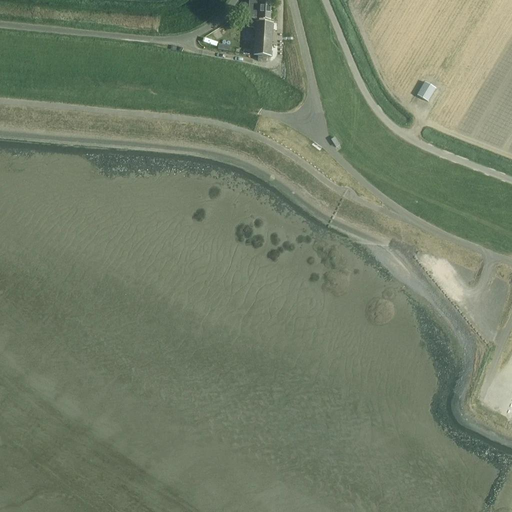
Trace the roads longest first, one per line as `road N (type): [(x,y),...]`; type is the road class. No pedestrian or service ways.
road 1 (unclassified): [(511,180),(408,139),(386,121),(360,84),(326,0)]
road 2 (unclassified): [(241,0),(223,22),(189,41),(0,27)]
road 3 (unclassified): [(511,261),(398,212),(341,162),(316,122)]
road 4 (unclassified): [(511,317),(482,395),(496,407),(511,389)]
road 5 (unclassified): [(316,122),(291,0)]
